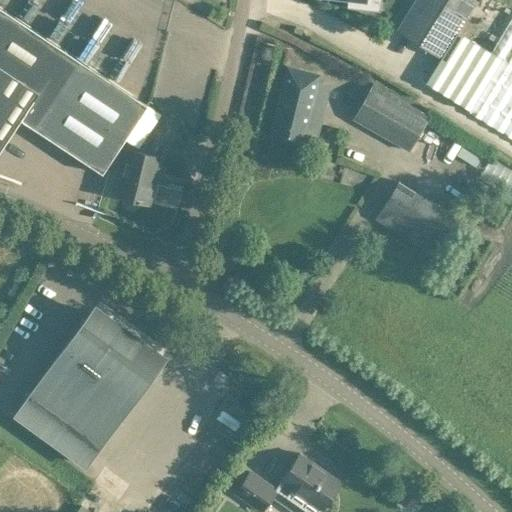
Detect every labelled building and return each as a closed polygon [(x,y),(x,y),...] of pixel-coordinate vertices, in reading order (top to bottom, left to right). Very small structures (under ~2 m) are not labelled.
[(354,0),(357,0),(356,8),(389,13),(390,0),(354,0)] [(470,0),(414,0),(396,29),(441,57),(426,82),(460,103),(458,105),(511,137),(511,18),(491,52),(457,31),(474,2),(470,0)] [(0,149),(20,119),(41,88),(65,51),(66,51),(0,7),(0,149)] [(41,88),(20,119),(34,127),(102,173),(147,105),(130,94),(79,59),(78,60),(65,51),(41,88)] [(271,137),(266,158),(295,165),(300,145),(302,145),(319,74),(287,66),(270,137),(271,137)] [(428,115),(373,83),(353,118),(408,150),(428,115)] [(464,142),(456,155),(476,166),(483,154),(464,142)] [(160,158),(161,157),(127,149),(115,195),(149,203),(155,180),(153,179),(158,157),(160,158)] [(429,252),(452,215),(396,180),(374,217),(429,252)] [(228,253),(216,258),(221,268),(232,264),(228,253)] [(156,367),(86,316),(14,417),(84,467),(156,367)] [(299,453),(281,480),(283,482),(295,490),(291,497),(293,504),(305,511),(317,511),(320,508),(322,509),(341,482),(299,453)] [(276,489),(250,471),(235,492),(262,511),(276,489)] [(406,494),(401,500),(408,506),(413,499),(406,494)]
